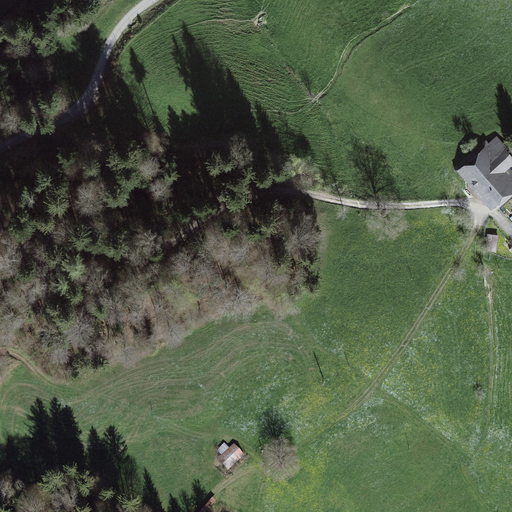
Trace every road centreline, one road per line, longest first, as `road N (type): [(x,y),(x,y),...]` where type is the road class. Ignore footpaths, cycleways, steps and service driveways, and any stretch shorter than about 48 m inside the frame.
road 1 (track): [(0,257),(81,247),(135,257),(270,193),(350,204),(468,203),(492,211),(511,194)]
road 2 (unclassified): [(0,149),(77,108),(111,40),(150,0)]
